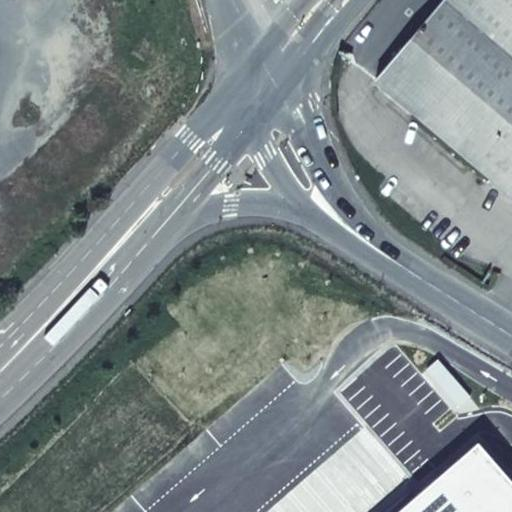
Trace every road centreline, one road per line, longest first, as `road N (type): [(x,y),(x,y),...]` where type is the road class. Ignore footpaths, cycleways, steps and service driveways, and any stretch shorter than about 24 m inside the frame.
road 1 (primary): [(233,92),(0,339)]
road 2 (primary): [(0,395),(176,207)]
road 3 (residential): [(362,241),(511,336)]
road 4 (residential): [(362,241),(291,83)]
